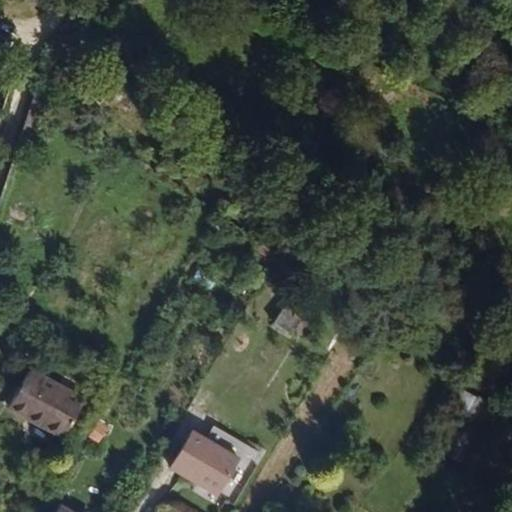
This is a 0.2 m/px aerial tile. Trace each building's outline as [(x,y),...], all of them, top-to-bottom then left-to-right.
[(332,285),(312,272),(307,281),(326,292),(332,285)] [(313,311),(326,292),(307,281),(294,299),(313,311)] [(283,305),(278,328),(299,333),(304,309),(283,305)] [(75,425),(101,389),(46,353),(22,390),(75,425)] [(230,478),(253,442),(209,412),(186,448),(230,478)] [(95,511),(68,496),(58,511),(95,511)]
